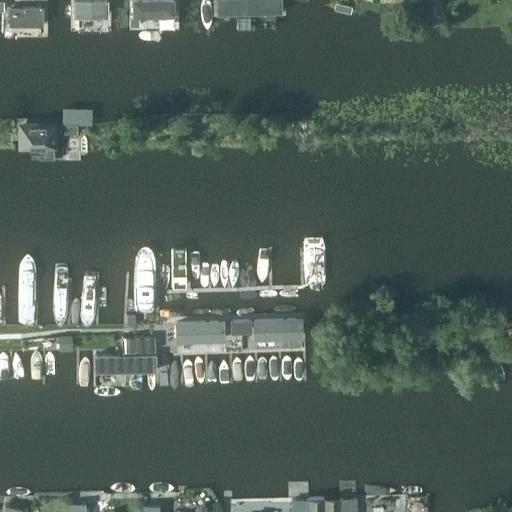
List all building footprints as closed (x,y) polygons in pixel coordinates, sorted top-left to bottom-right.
[(106,0),(71,0),(72,14),(106,14),(106,0)] [(170,0),(128,0),(129,14),(171,14),(170,0)] [(259,0),(224,0),(225,10),(259,10),(259,0)] [(41,7),(7,6),(7,23),(40,24),(41,7)] [(57,121),(18,121),(18,149),(38,149),(38,158),(52,158),(52,149),(57,149),(57,121)] [(77,123),(64,123),(64,132),(77,132),(77,123)] [(301,316),(252,318),(252,340),(301,338),(301,316)] [(250,318),(240,319),(241,333),(251,332),(250,318)] [(223,319),(174,320),(175,342),(206,341),(224,340),(223,319)] [(240,319),(229,319),(230,333),(241,333),(240,319)] [(71,337),(61,337),(61,348),(71,348),(71,337)] [(155,338),(134,337),(134,351),(155,350),(155,338)] [(154,354),(93,356),(93,372),(154,371),(154,354)] [(354,511),(355,500),(323,501),(322,511),(354,511)] [(322,511),(323,501),(290,502),(290,511),(322,511)] [(85,511),(85,502),(69,502),(69,511),(85,511)]
